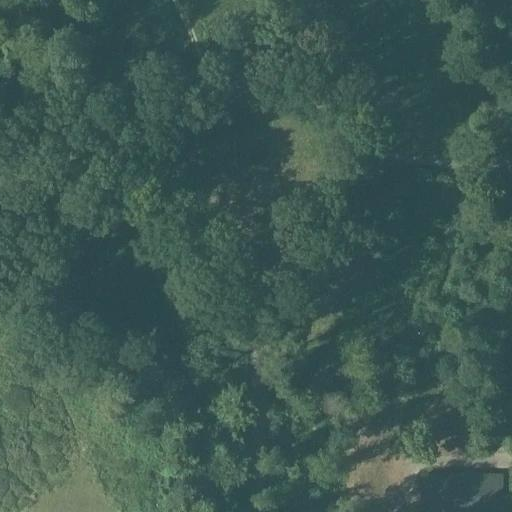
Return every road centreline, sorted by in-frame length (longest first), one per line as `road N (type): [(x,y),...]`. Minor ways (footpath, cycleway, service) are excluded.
road 1 (unclassified): [(258,230),(300,211),(331,171),(333,142),(314,106),(282,85),(243,84),(200,113),(186,155)]
road 2 (unclassified): [(255,511),(258,230)]
